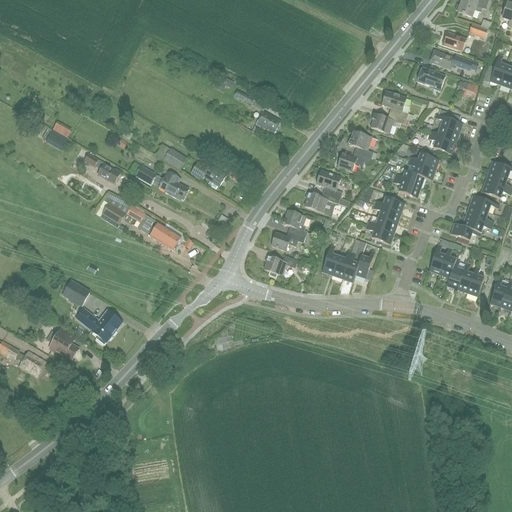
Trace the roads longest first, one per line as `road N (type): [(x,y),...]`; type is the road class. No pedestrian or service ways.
road 1 (secondary): [(225,280),(266,199),(432,0)]
road 2 (secondary): [(0,479),(84,415),(225,280)]
road 3 (residential): [(399,306),(427,221),(463,190),(477,135)]
road 4 (residential): [(399,306),(302,303),(225,280)]
